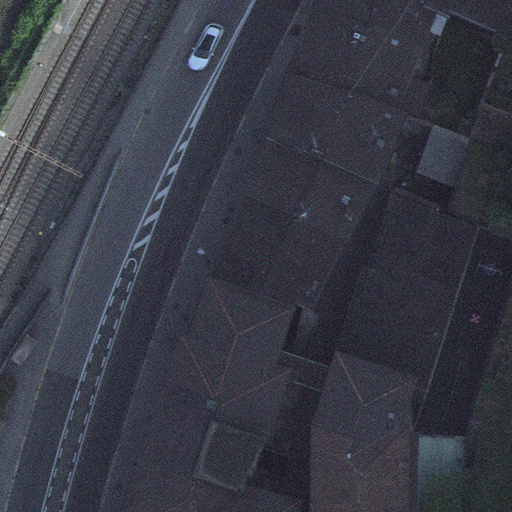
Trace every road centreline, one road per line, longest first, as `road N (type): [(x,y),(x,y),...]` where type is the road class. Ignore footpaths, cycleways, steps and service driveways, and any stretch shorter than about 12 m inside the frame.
road 1 (primary): [(49,511),(119,288),(254,0)]
road 2 (residential): [(297,511),(298,436),(333,310),(383,192)]
